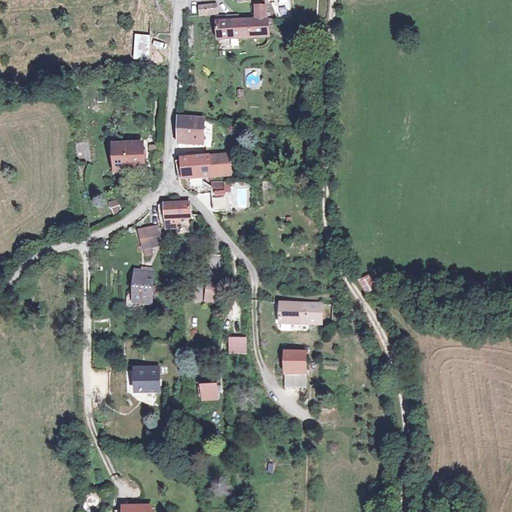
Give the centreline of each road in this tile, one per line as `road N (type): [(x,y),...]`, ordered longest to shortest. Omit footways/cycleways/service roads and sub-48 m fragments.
road 1 (track): [(334,0),(325,224),(394,362),(405,426),(403,511)]
road 2 (unclassified): [(0,287),(42,255),(135,213),(169,183)]
road 3 (unclassified): [(169,183),(177,0)]
road 4 (unclassified): [(253,279),(202,208),(169,183)]
